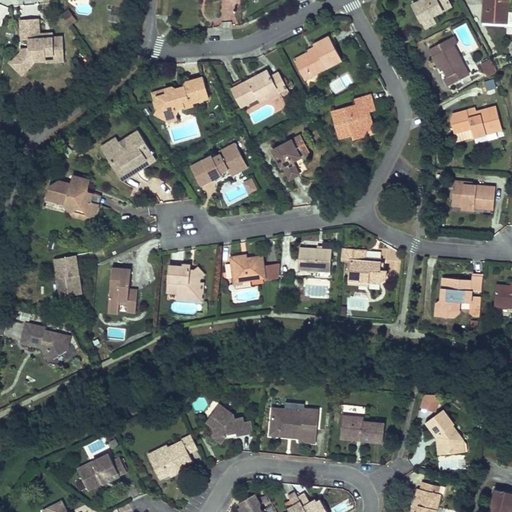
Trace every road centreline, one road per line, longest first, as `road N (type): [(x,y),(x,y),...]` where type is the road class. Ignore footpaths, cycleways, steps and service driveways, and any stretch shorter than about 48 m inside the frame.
road 1 (residential): [(358,0),(410,93),(403,130),(363,212)]
road 2 (unclassified): [(206,511),(227,474),(252,462),(358,472),(366,484)]
road 3 (residential): [(325,0),(244,43),(149,41)]
road 4 (unclassified): [(363,212),(228,230),(189,221)]
road 5 (residential): [(25,135),(125,69),(149,41)]
road 6 (residential): [(363,212),(416,240),(511,246)]
